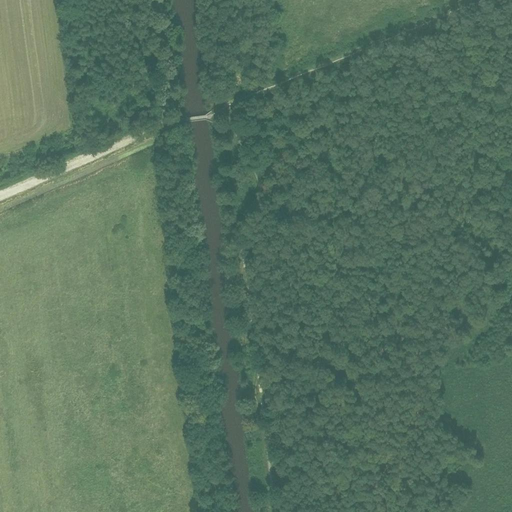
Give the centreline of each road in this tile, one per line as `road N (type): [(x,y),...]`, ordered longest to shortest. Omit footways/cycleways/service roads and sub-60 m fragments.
road 1 (track): [(221,115),(235,102),(481,0)]
road 2 (track): [(0,196),(169,119)]
